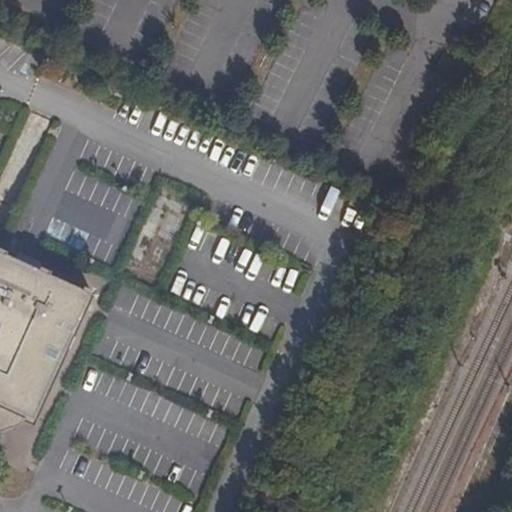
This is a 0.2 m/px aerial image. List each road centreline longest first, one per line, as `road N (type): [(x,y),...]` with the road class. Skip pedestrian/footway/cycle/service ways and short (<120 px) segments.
road 1 (unclassified): [(239,511),(349,244),(0,81)]
road 2 (unknown): [(24,511),(67,415),(87,398),(205,446)]
road 3 (unknown): [(283,404),(117,329)]
road 4 (unknown): [(320,315),(190,268)]
